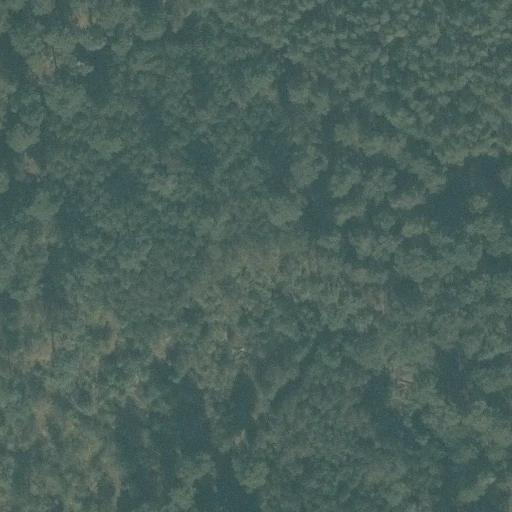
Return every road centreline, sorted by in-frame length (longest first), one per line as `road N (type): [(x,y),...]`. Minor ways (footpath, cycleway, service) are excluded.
road 1 (track): [(468,157),(203,480)]
road 2 (track): [(206,0),(468,157)]
road 3 (track): [(0,352),(203,480)]
